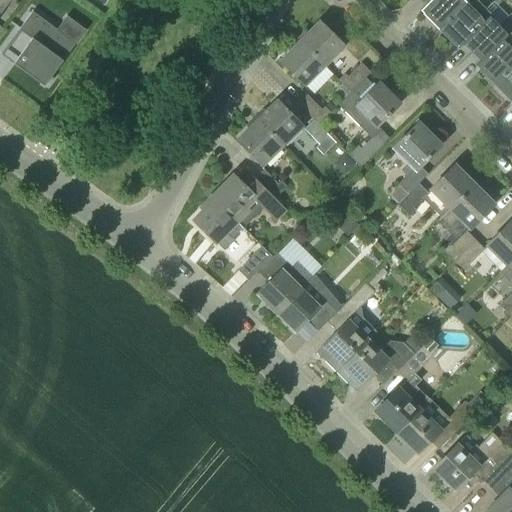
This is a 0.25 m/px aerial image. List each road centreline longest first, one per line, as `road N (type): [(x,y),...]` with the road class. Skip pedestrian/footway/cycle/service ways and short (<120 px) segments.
road 1 (residential): [(424,511),(137,248)]
road 2 (residential): [(137,248),(272,0)]
road 3 (residential): [(511,156),(351,0)]
road 4 (residential): [(137,248),(0,149)]
